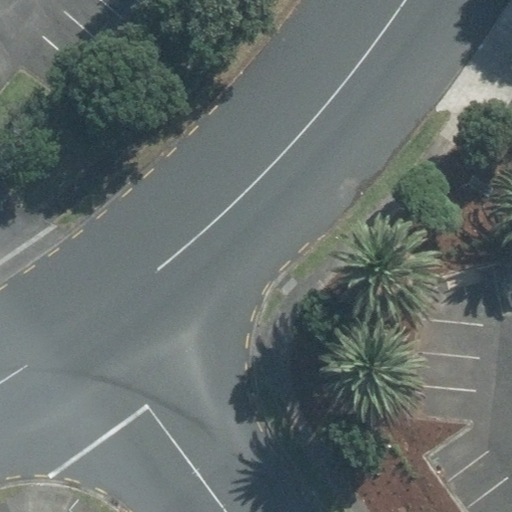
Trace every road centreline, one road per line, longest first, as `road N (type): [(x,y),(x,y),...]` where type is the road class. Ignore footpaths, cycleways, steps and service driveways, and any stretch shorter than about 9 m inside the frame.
road 1 (tertiary): [(91,329),(288,153),(397,0)]
road 2 (tertiary): [(225,511),(91,329)]
